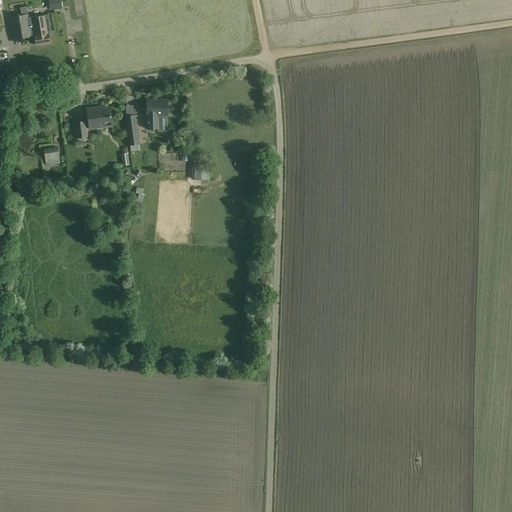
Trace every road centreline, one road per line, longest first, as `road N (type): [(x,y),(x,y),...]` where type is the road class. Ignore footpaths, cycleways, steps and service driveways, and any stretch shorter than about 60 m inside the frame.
road 1 (unclassified): [(269,511),(279,137),(274,75),(264,61)]
road 2 (unclassified): [(0,96),(264,61)]
road 3 (track): [(267,56),(511,23)]
